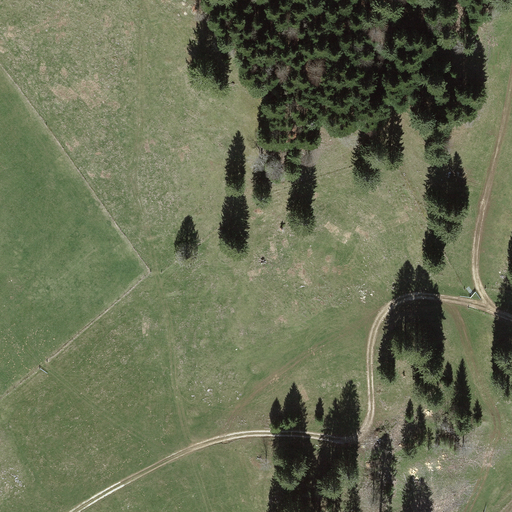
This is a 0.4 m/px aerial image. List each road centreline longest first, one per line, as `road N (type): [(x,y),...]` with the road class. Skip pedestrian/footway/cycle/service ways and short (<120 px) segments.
road 1 (track): [(73,511),(208,443),(260,433),(349,440),(369,420),(381,313),(419,296),(489,307)]
road 2 (track): [(511,75),(474,260),(489,307)]
